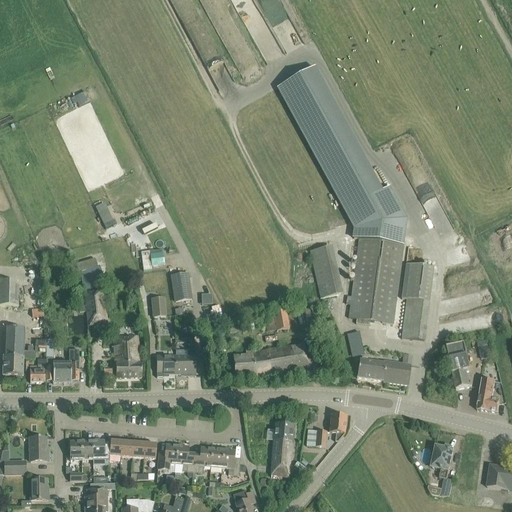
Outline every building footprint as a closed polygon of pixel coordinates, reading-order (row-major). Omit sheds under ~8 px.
[(382,192),(315,69),(278,89),(356,229),(354,239),(359,239),(404,246),(408,220),(390,188),(382,192)] [(350,306),(348,320),(357,321),(356,325),(369,327),(370,323),(394,326),(404,246),(359,239),(351,298),(347,297),(346,305),(350,306)] [(343,295),(333,247),(310,253),(320,300),(343,295)] [(90,261),(77,265),(79,273),(83,292),(104,288),(102,270),(97,271),(95,259),(90,261)] [(430,304),(434,269),(406,265),(401,300),(407,301),(430,304)] [(176,303),(192,301),(188,275),(172,277),(176,303)] [(0,282),(0,307),(12,308),(19,308),(20,283),(0,282)] [(88,327),(107,325),(103,291),(84,294),(88,327)] [(154,319),(166,318),(165,299),(152,300),(154,319)] [(428,313),(430,304),(407,301),(402,340),(425,343),(429,314),(428,313)] [(43,310),(32,311),(32,318),(36,318),(44,317),(43,310)] [(290,330),(286,312),(273,315),(264,317),(268,334),(277,332),(290,330)] [(24,360),(31,361),(35,361),(35,352),(33,352),(33,347),(28,347),(28,353),(24,353),(25,329),(4,329),(3,377),(23,377),(24,360)] [(356,334),(349,336),(356,358),(363,355),(362,352),(365,350),(362,340),(361,341),(359,333),(356,334)] [(141,379),(141,369),(141,365),(139,365),(138,338),(115,339),(116,380),(141,379)] [(79,382),(79,372),(79,352),(69,352),(69,364),(54,365),(54,350),(54,341),(49,341),(49,340),(45,341),(46,350),(46,382),(53,382),(53,385),(54,385),(60,385),(65,385),(70,385),(71,385),(71,382),(79,382)] [(471,372),(469,362),(465,345),(446,349),(456,391),(470,388),(467,373),(471,372)] [(289,373),(309,369),(307,347),(265,352),(266,354),(257,355),(257,350),(246,351),(246,356),(233,357),(235,377),(256,376),(256,378),(289,373)] [(196,378),(196,368),(195,357),(195,351),(188,351),(188,357),(176,357),(176,376),(188,376),(188,378),(196,378)] [(360,360),(358,369),(357,379),(383,383),(383,384),(408,387),(410,378),(411,365),(410,365),(411,356),(403,355),(402,365),(383,362),(383,363),(367,361),(367,359),(363,358),(362,361),(360,360)] [(176,376),(176,357),(163,357),(156,358),(157,379),(164,379),(164,376),(176,376)] [(37,367),(30,367),(30,384),(45,384),(45,374),(45,367),(45,365),(45,361),(37,361),(37,365),(37,367)] [(112,368),(103,368),(104,377),(112,376),(112,368)] [(497,414),(499,405),(499,402),(492,400),(495,383),(482,380),(479,398),(477,408),(477,411),(490,413),(497,414)] [(345,435),(346,418),(338,417),(338,416),(333,415),(333,416),(331,416),(329,434),(336,434),(335,443),(338,443),(345,435)] [(275,425),(275,431),(268,430),(267,441),(274,441),(271,478),(272,478),(272,473),(289,475),(289,480),(294,426),(275,425)] [(327,433),(317,432),(308,431),(307,447),(326,449),(327,433)] [(38,438),(38,439),(30,439),(30,463),(48,463),(48,454),(46,454),(46,439),(40,439),(40,438),(38,438)] [(81,461),(81,441),(74,441),(74,443),(69,443),(70,461),(81,461)] [(93,461),(92,441),(85,441),(85,442),(82,442),(82,441),(81,441),(81,461),(93,461)] [(109,458),(110,444),(104,444),(104,442),(100,442),(100,441),(92,441),(93,461),(93,467),(109,466),(108,460),(109,458)] [(121,458),(122,443),(110,442),(110,444),(109,458),(121,458)] [(132,459),(134,444),(122,443),(121,458),(132,459)] [(144,460),(145,445),(134,444),(132,459),(144,460)] [(157,446),(145,445),(144,460),(155,461),(157,446)] [(176,466),(177,446),(170,445),(170,447),(165,446),(165,454),(159,453),(158,471),(164,472),(169,472),(170,465),(176,466)] [(184,446),(177,446),(176,466),(183,466),(182,473),(188,473),(188,478),(192,478),(192,474),(193,474),(194,458),(188,458),(189,448),(184,448),(184,446)] [(211,469),(212,448),(205,448),(205,449),(200,449),(200,459),(194,458),(193,474),(204,474),(204,468),(211,469)] [(222,470),(224,449),(212,448),(211,469),(222,470)] [(436,448),(434,458),(432,468),(441,470),(440,479),(444,480),(447,481),(447,480),(453,452),(452,451),(452,450),(446,448),(446,450),(436,448)] [(231,450),(224,449),(222,470),(229,470),(228,477),(239,478),(240,462),(234,462),(235,452),(230,451),(231,450)] [(25,463),(4,463),(1,463),(0,468),(0,477),(26,476),(25,463)] [(309,471),(301,465),(297,463),(294,467),(306,476),(309,471)] [(511,469),(490,466),(489,476),(487,489),(511,492),(511,469)] [(82,482),(82,476),(82,474),(70,475),(70,483),(82,482)] [(37,480),(30,480),(30,502),(31,502),(49,502),(49,494),(47,494),(47,480),(37,480)] [(453,482),(447,480),(447,481),(444,480),(441,496),(440,498),(449,498),(450,491),(453,482)] [(87,511),(104,511),(104,507),(107,507),(107,491),(101,491),(91,491),(87,491),(87,498),(85,498),(85,507),(88,507),(87,511)] [(252,493),(246,495),(245,493),(246,493),(245,492),(233,497),(236,505),(238,511),(251,511),(250,506),(256,504),(252,493)] [(181,511),(184,504),(185,501),(176,498),(173,508),(164,505),(162,511),(181,511)] [(151,511),(154,506),(155,504),(147,501),(139,501),(126,501),(127,510),(122,510),(121,511),(137,511),(138,511),(140,511),(142,511),(151,511)]
